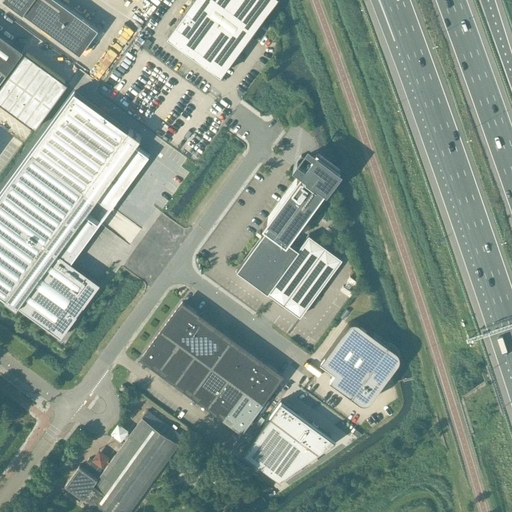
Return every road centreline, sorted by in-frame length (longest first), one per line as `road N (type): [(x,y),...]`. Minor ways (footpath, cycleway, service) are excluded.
road 1 (motorway): [(406,33),(511,333)]
road 2 (unknown): [(260,147),(276,170),(216,254),(270,302),(257,329)]
road 3 (unclassified): [(172,268),(266,138),(232,113)]
road 4 (motorway): [(511,171),(454,0)]
road 5 (unclassified): [(172,268),(309,366)]
road 6 (unknown): [(113,349),(226,435)]
road 7 (unclassified): [(90,381),(172,268)]
